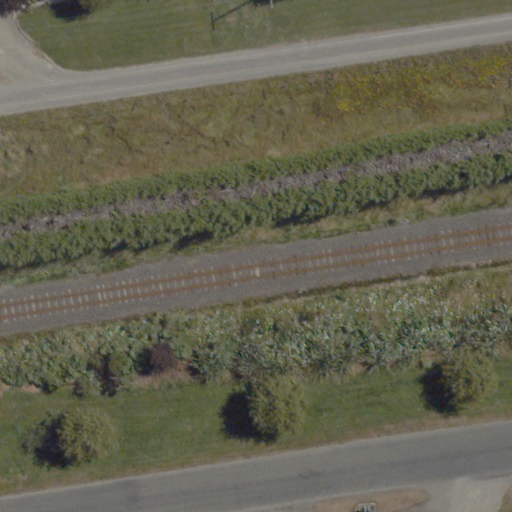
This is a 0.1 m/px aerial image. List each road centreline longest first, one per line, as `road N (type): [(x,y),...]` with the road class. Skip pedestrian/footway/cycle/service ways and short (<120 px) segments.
road 1 (residential): [(0,98),(511,23)]
road 2 (residential): [(92,511),(511,452)]
